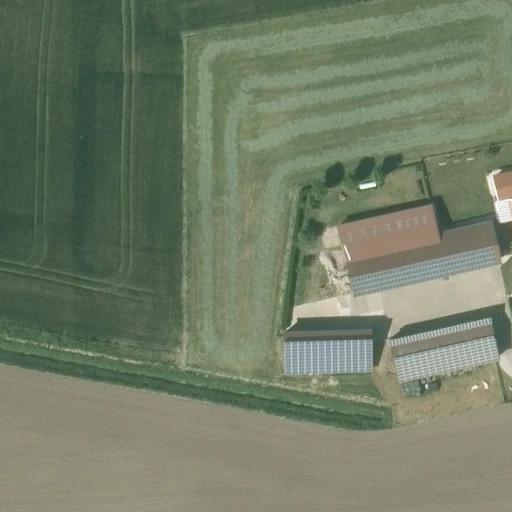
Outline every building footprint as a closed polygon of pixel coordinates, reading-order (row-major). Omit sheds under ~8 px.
[(399,214),(338,228),(353,294),(510,258),(504,230),(491,233),(489,224),(437,235),(421,164),(389,171),(399,214)] [(511,204),(498,208),(504,230),(510,258),(511,266),(511,204)] [(314,294),(329,290),(316,247),(302,251),(314,294)] [(489,322),(388,345),(397,385),(498,363),(489,322)] [(368,330),(282,333),(284,379),(370,376),(368,330)]
